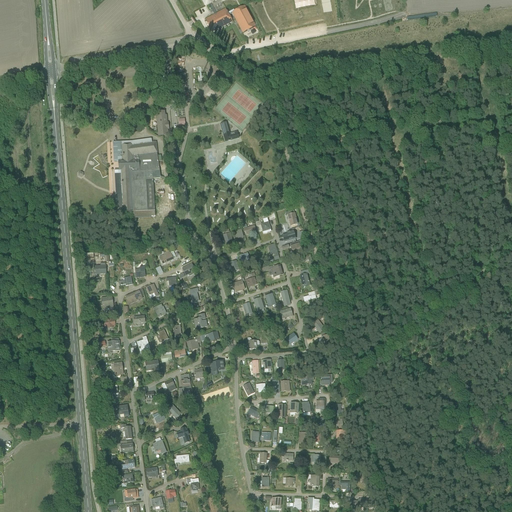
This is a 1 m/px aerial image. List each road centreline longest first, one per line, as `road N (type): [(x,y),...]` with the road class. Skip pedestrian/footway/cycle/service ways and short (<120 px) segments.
road 1 (track): [(217,53),(265,93),(386,511)]
road 2 (primary): [(88,511),(55,127)]
road 3 (track): [(234,68),(474,41)]
road 4 (residential): [(211,261),(187,219),(165,48)]
road 5 (track): [(511,248),(347,382)]
road 6 (track): [(466,284),(478,301),(511,460)]
road 7 (residential): [(100,61),(110,105),(130,132),(148,118),(135,54)]
road 8 (residential): [(236,404),(326,395),(324,452)]
road 9 (residential): [(235,358),(308,351),(288,283)]
road 10 (residential): [(147,511),(131,393)]
